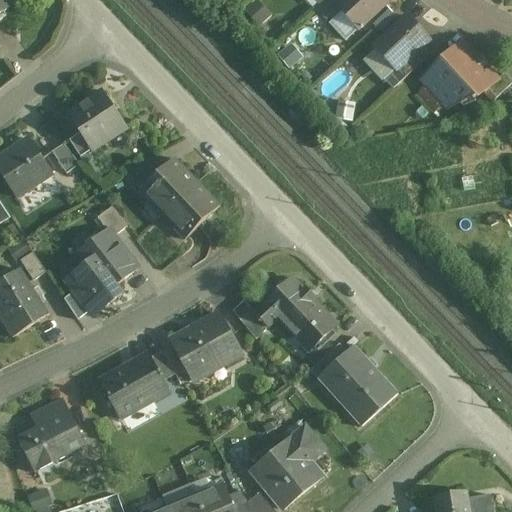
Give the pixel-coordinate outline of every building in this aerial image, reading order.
[(0,0),(0,17),(10,8),(2,0),(0,0)] [(327,0),(320,7),(334,21),(343,13),(337,7),(345,0),(327,0)] [(345,0),(337,7),(343,13),(359,31),(388,4),(384,0),(345,0)] [(267,18),(256,5),(247,13),(258,26),(267,18)] [(408,18),(375,49),(397,72),(423,48),(430,42),(408,18)] [(478,60),(463,43),(422,81),(427,87),(419,95),(435,112),(443,104),(449,110),(458,102),(461,105),(470,96),(473,100),(482,91),(485,95),(489,91),(499,82),(498,81),(487,69),(489,66),(481,57),(478,60)] [(303,59),(292,45),(278,57),(289,70),(303,59)] [(423,48),(397,72),(405,81),(431,56),(423,48)] [(511,82),(505,75),(498,81),(499,82),(489,91),(497,100),(511,86),(511,82)] [(103,92),(67,115),(80,136),(93,156),(95,155),(129,133),(103,92)] [(355,105),(338,102),(336,121),(353,123),(355,105)] [(93,156),(80,136),(71,142),(85,164),(96,157),(95,155),(93,156)] [(30,141),(0,160),(0,174),(17,201),(54,178),(30,141)] [(78,168),(64,147),(53,154),(67,175),(78,168)] [(221,207),(175,161),(160,176),(139,196),(185,242),(221,207)] [(148,163),(123,179),(139,196),(160,176),(148,163)] [(128,229),(112,209),(97,220),(108,234),(109,233),(114,239),(128,229)] [(13,226),(0,233),(0,247),(19,236),(13,226)] [(108,234),(77,257),(86,268),(67,283),(75,293),(90,313),(92,315),(114,304),(122,297),(115,288),(138,271),(114,239),(109,233),(108,234)] [(24,241),(9,251),(17,264),(33,254),(24,241)] [(47,275),(33,255),(21,263),(34,283),(47,275)] [(21,272),(0,285),(0,319),(13,340),(49,317),(21,272)] [(303,294),(291,281),(255,315),(268,330),(279,320),(310,353),(311,354),(325,340),(337,329),(312,303),(315,300),(306,291),(303,294)] [(90,313),(75,293),(64,301),(78,322),(90,313)] [(255,315),(244,303),(233,313),(256,341),(268,330),(255,315)] [(220,316),(171,343),(173,347),(186,370),(193,383),(243,356),(220,316)] [(325,340),(311,354),(310,353),(305,358),(315,368),(334,350),(325,340)] [(334,350),(315,368),(310,372),(318,381),(348,354),(340,345),(334,350)] [(186,370),(173,347),(163,353),(176,376),(186,370)] [(399,396),(355,347),(348,354),(318,381),(361,429),(399,396)] [(176,376),(163,353),(151,360),(164,383),(176,376)] [(149,356),(100,383),(121,421),(170,394),(164,383),(151,360),(149,356)] [(63,401),(41,412),(48,426),(19,441),(36,475),(37,474),(35,470),(54,460),(57,465),(58,464),(57,461),(85,447),(63,401)] [(306,427),(249,474),(280,511),(285,511),(327,478),(315,463),(328,453),(306,427)] [(245,441),(228,446),(233,465),(250,460),(245,441)] [(223,485),(158,511),(234,511),(228,497),(223,485)] [(47,491),(28,498),(33,511),(52,511),(51,508),(53,507),(47,491)] [(251,511),(248,505),(241,492),(228,497),(234,511),(251,511)] [(465,494),(436,499),(438,511),(493,511),(491,497),(466,501),(465,494)] [(273,511),(260,495),(248,505),(251,511),(273,511)]
